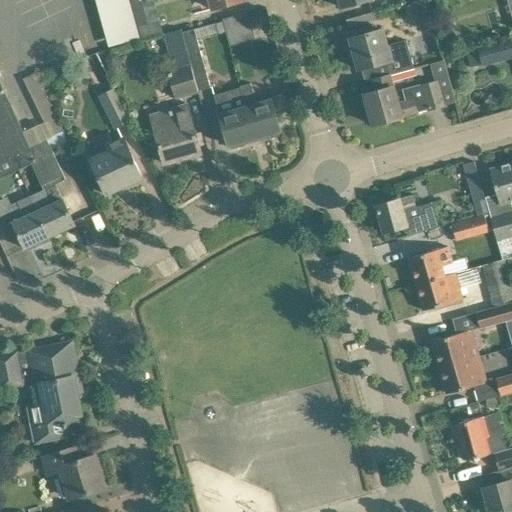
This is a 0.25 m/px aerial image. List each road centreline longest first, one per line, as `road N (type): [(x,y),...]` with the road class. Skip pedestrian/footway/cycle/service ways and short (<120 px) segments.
road 1 (residential): [(427,511),(336,179)]
road 2 (residential): [(95,289),(208,217),(283,186),(336,179)]
road 3 (residential): [(155,511),(95,289)]
road 4 (residential): [(336,179),(289,0)]
road 5 (residential): [(336,179),(511,127)]
